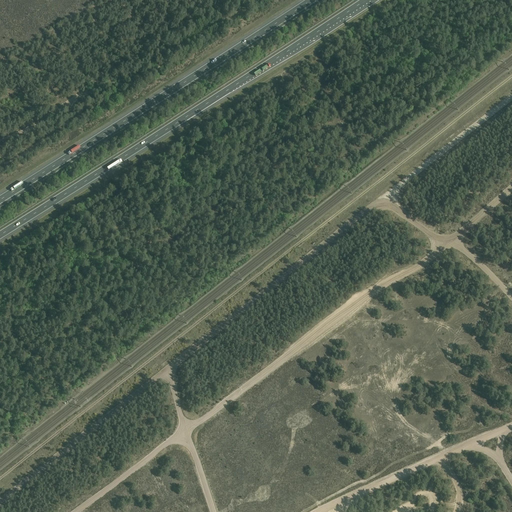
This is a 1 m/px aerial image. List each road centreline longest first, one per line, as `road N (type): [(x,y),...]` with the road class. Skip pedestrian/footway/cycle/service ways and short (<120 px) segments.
road 1 (track): [(0,501),(511,96)]
road 2 (track): [(0,478),(511,76)]
road 3 (track): [(511,187),(449,242),(74,511)]
road 4 (motorway): [(0,234),(357,5)]
road 5 (motorway): [(310,0),(0,200)]
road 6 (track): [(204,0),(162,64),(128,84),(101,85),(0,140)]
road 7 (unknown): [(168,368),(213,511)]
